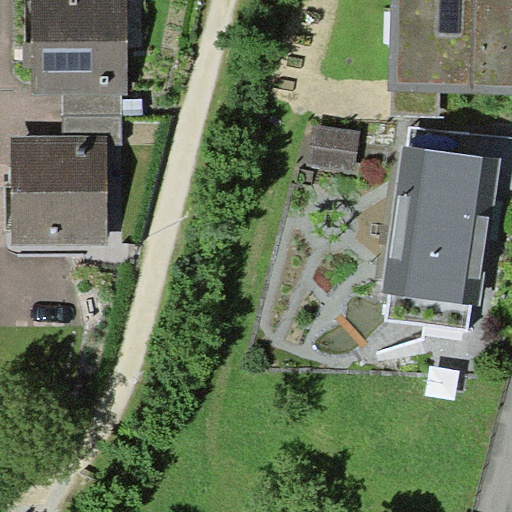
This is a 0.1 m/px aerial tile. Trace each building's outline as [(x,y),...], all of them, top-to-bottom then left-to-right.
[(128,0),(31,0),(31,94),(63,94),(122,94),(128,94),(128,0)] [(511,0),(392,0),(388,89),(392,89),(391,116),(439,117),(440,91),(511,92),(511,0)] [(122,94),(63,94),(63,135),(108,135),(108,144),(123,144),(122,94)] [(360,132),(312,125),(306,163),(354,171),(360,132)] [(63,135),(11,135),(12,245),(108,245),(108,144),(108,135),(63,135)] [(501,158),(403,144),(382,292),(389,294),(472,305),(480,306),(501,158)] [(469,331),(472,305),(389,294),(386,320),(469,331)] [(460,371),(430,366),(426,394),(455,399),(460,371)]
